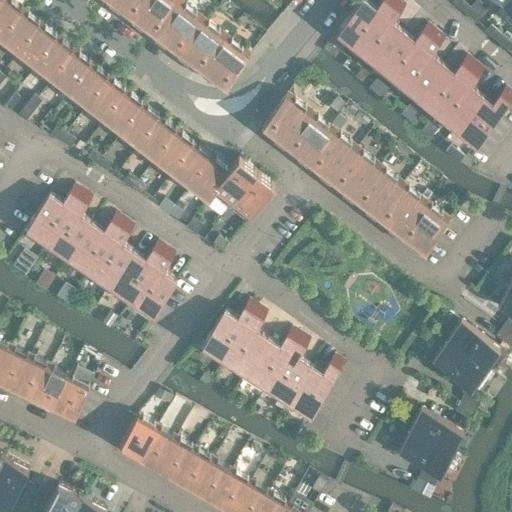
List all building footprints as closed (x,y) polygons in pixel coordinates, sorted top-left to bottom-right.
[(0,0),(0,36),(0,37),(23,7),(14,0),(0,0)] [(113,0),(131,13),(141,0),(113,0)] [(141,0),(131,13),(154,31),(177,0),(141,0)] [(177,0),(154,31),(177,48),(202,15),(182,0),(177,0)] [(359,0),(339,26),(359,42),(393,0),(379,0),(375,5),(369,0),(359,0)] [(393,0),(359,42),(379,58),(403,28),(392,19),(405,3),(402,0),(393,0)] [(452,0),(464,10),(469,4),(465,0),(452,0)] [(511,0),(502,0),(502,1),(511,9),(511,0)] [(469,4),(464,10),(476,20),(481,14),(469,4)] [(0,37),(17,50),(40,20),(23,7),(0,37)] [(177,48),(200,65),(225,32),(202,15),(177,48)] [(17,50),(35,63),(57,34),(40,20),(17,50)] [(379,58),(398,74),(436,28),(428,21),(414,37),(403,28),(379,58)] [(485,28),(497,38),(502,32),(490,22),(485,28)] [(398,74),(418,90),(442,60),(431,50),(444,34),(436,28),(398,74)] [(225,32),(200,65),(224,84),(249,50),(225,32)] [(511,40),(502,32),(497,38),(508,49),(511,44),(511,40)] [(35,63),(52,76),(75,47),(57,34),(35,63)] [(52,76),(69,90),(92,60),(75,47),(52,76)] [(418,90),(437,106),(475,59),(467,53),(454,69),(442,60),(418,90)] [(437,106),(457,122),(481,91),(470,82),(483,66),(475,59),(437,106)] [(69,90),(86,103),(109,74),(92,60),(69,90)] [(86,103),(103,117),(126,87),(109,74),(86,103)] [(481,91),(457,122),(477,138),(511,95),(511,89),(506,84),(493,101),(481,91)] [(103,117),(120,130),(143,100),(126,87),(103,117)] [(262,123),(285,142),(311,108),(287,90),(262,123)] [(34,91),(27,100),(34,107),(42,97),(34,91)] [(34,107),(27,100),(20,110),(27,116),(34,107)] [(120,130),(137,143),(160,114),(143,100),(120,130)] [(285,142),(308,159),(334,126),(311,108),(285,142)] [(338,112),(331,120),(339,126),(346,118),(338,112)] [(137,143),(154,156),(177,127),(160,114),(137,143)] [(50,131),(60,137),(66,129),(56,123),(50,131)] [(308,159),(331,177),(356,144),(334,126),(308,159)] [(154,156),(171,170),(194,140),(177,127),(154,156)] [(66,129),(60,137),(70,144),(76,136),(66,129)] [(171,170),(188,183),(211,153),(194,140),(171,170)] [(331,177),(353,195),(379,161),(356,144),(331,177)] [(456,146),(450,152),(460,160),(465,153),(456,146)] [(87,155),(97,161),(102,153),(92,147),(87,155)] [(188,183),(206,196),(240,153),(239,152),(228,166),(211,153),(188,183)] [(102,153),(97,161),(107,168),(112,159),(102,153)] [(214,188),(231,201),(257,167),(240,153),(206,196),(206,197),(214,188)] [(353,195),(376,212),(402,179),(379,161),(353,195)] [(257,167),(231,201),(248,215),(275,180),(257,167)] [(123,178),(133,185),(138,177),(128,170),(123,178)] [(138,177),(133,185),(142,192),(148,184),(138,177)] [(376,212),(399,230),(425,197),(402,179),(376,212)] [(28,221),(49,236),(83,187),(74,181),(63,198),(50,189),(28,221)] [(49,236),(70,250),(92,218),(80,210),(92,193),(83,187),(49,236)] [(159,203),(168,210),(174,201),(164,195),(159,203)] [(425,197),(399,230),(423,248),(448,215),(425,197)] [(174,201),(168,210),(178,216),(184,208),(174,201)] [(70,250),(91,265),(125,215),(116,209),(104,226),(92,218),(70,250)] [(187,222),(197,229),(202,221),(193,214),(187,222)] [(106,287),(112,279),(134,247),(122,238),(134,221),(125,215),(91,265),(85,273),(106,287)] [(205,235),(223,247),(230,237),(212,225),(205,235)] [(112,279),(132,293),(167,244),(157,238),(146,255),(134,247),(112,279)] [(167,244),(132,293),(127,301),(149,316),(176,276),(164,267),(175,250),(167,244)] [(17,255),(12,262),(25,271),(30,264),(17,255)] [(42,268),(36,279),(46,286),(53,275),(42,268)] [(511,272),(498,300),(511,307),(511,272)] [(64,280),(57,291),(68,298),(75,287),(64,280)] [(204,338),(226,353),(259,302),(249,296),(238,314),(225,305),(204,338)] [(226,353),(247,366),(268,333),(256,326),(268,308),(259,302),(226,353)] [(110,307),(102,319),(109,324),(117,313),(110,307)] [(461,315),(447,335),(485,363),(500,342),(461,315)] [(511,318),(507,315),(501,324),(511,331),(511,318)] [(263,388),(268,380),(301,330),(292,324),(280,341),(268,333),(247,366),(241,375),(263,388)] [(511,339),(511,331),(501,324),(495,332),(510,343),(511,339)] [(268,380),(289,394),(311,361),(299,353),(310,336),(301,330),(268,380)] [(485,363),(447,335),(432,356),(471,383),(485,363)] [(0,365),(11,343),(0,337),(0,365)] [(302,350),(323,365),(329,357),(307,342),(302,350)] [(7,382),(14,386),(30,352),(11,343),(0,365),(0,372),(10,377),(7,382)] [(92,362),(95,349),(83,346),(80,359),(92,362)] [(311,361),(289,394),(311,408),(344,358),(334,351),(323,369),(311,361)] [(24,384),(36,390),(50,361),(30,352),(14,386),(21,389),(24,384)] [(46,401),(53,404),(69,371),(50,361),(36,390),(48,396),(46,401)] [(69,371),(53,404),(60,408),(63,403),(76,409),(90,380),(89,380),(94,370),(93,369),(92,371),(77,364),(78,362),(77,362),(72,372),(69,371)] [(204,368),(199,376),(207,380),(212,373),(204,368)] [(159,384),(155,392),(166,398),(167,397),(170,391),(159,384)] [(464,388),(460,397),(476,405),(481,396),(464,388)] [(476,405),(460,397),(455,406),(472,414),(476,405)] [(421,403),(409,425),(452,446),(463,424),(421,403)] [(132,450),(138,454),(157,422),(138,410),(122,438),(134,446),(132,450)] [(148,453),(160,460),(176,432),(157,422),(138,454),(145,458),(148,453)] [(452,446),(409,425),(398,447),(441,468),(452,446)] [(169,472),(176,476),(195,443),(176,432),(160,460),(172,467),(169,472)] [(185,475),(197,482),(213,454),(195,443),(176,476),(183,480),(185,475)] [(4,452),(0,460),(0,501),(1,501),(8,505),(29,465),(4,452)] [(206,494),(213,498),(232,465),(213,454),(197,482),(209,489),(206,494)] [(223,497),(235,504),(251,476),(232,465),(213,498),(220,502),(223,497)] [(418,475),(434,483),(439,473),(422,465),(418,475)] [(246,511),(255,511),(270,487),(251,476),(235,504),(247,511),(246,511)] [(72,511),(83,493),(58,480),(41,511),(72,511)] [(280,511),(288,498),(270,487),(255,511),(280,511)] [(83,493),(72,511),(103,511),(107,505),(83,493)] [(288,498),(280,511),(306,511),(308,510),(288,498)]
